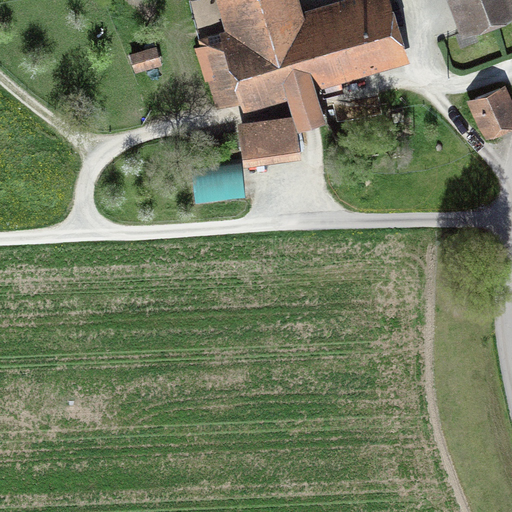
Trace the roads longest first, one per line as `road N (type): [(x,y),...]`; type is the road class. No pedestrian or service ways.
road 1 (track): [(88,234),(509,216)]
road 2 (track): [(88,234),(90,173),(124,136),(232,121)]
road 3 (residential): [(511,362),(511,196)]
road 4 (track): [(99,156),(0,79)]
